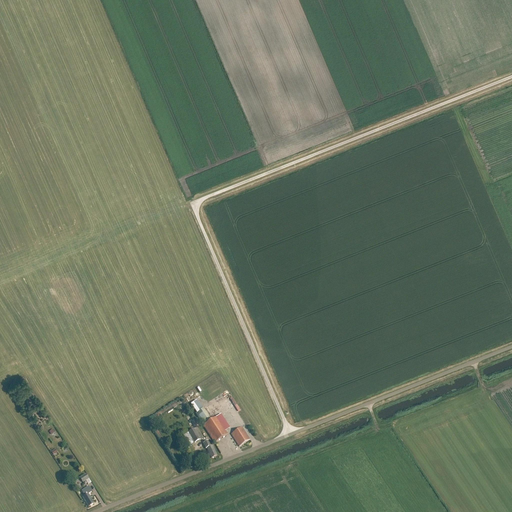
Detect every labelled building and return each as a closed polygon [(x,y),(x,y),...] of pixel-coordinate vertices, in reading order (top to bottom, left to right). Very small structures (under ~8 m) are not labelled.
[(195,400),(189,404),(195,413),(201,409),(195,400)] [(201,409),(195,413),(202,423),(209,419),(201,409)] [(228,434),(217,417),(203,426),(214,443),(228,434)] [(194,443),(204,438),(198,427),(188,433),(194,443)] [(241,427),(231,434),(239,446),(249,440),(241,427)] [(211,446),(209,441),(203,444),(206,449),(207,449),(211,458),(217,455),(212,446),(211,446)] [(83,483),(89,479),(86,474),(80,478),(83,483)] [(91,492),(89,488),(85,490),(84,488),(81,491),(84,496),(82,497),(88,507),(94,503),(88,494),(91,492)]
